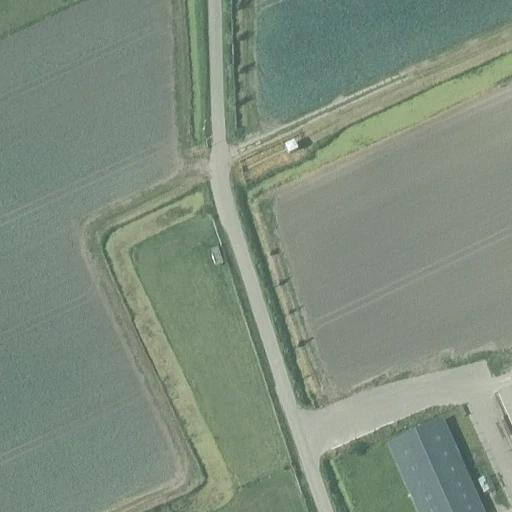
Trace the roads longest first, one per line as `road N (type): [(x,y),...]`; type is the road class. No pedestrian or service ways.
road 1 (unclassified): [(329,511),(218,189),(212,0)]
road 2 (unknown): [(511,52),(218,189)]
